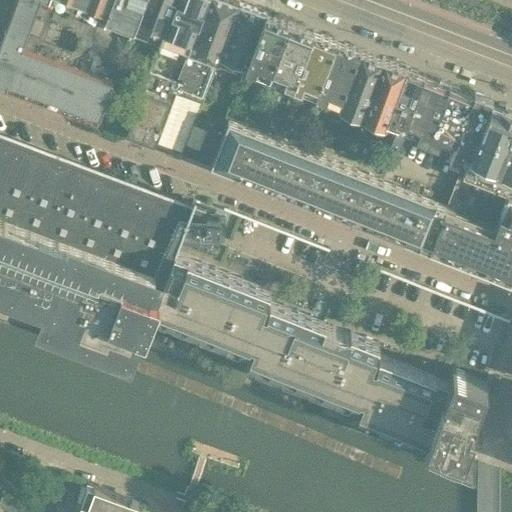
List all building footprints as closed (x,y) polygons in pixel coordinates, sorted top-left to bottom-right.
[(112,78),(93,71),(21,44),(37,0),(14,0),(0,38),(0,83),(47,101),(71,110),(83,114),(97,120),(112,78)] [(54,0),(77,8),(80,0),(54,0)] [(104,18),(111,0),(80,0),(77,8),(104,18)] [(130,34),(143,0),(111,0),(104,18),(103,21),(104,22),(106,18),(132,27),(128,35),(129,36),(130,34)] [(164,34),(176,0),(143,0),(130,34),(159,45),(161,41),(164,34)] [(198,110),(214,66),(215,63),(216,62),(239,2),(234,0),(207,0),(188,51),(185,61),(178,78),(177,81),(171,98),(154,141),(182,152),(198,110)] [(176,0),(164,34),(161,41),(188,51),(207,0),(176,0)] [(243,67),(265,11),(239,2),(216,62),(215,63),(241,73),(243,67)] [(267,77),(289,21),(265,11),(243,67),(267,77)] [(312,30),(289,21),(267,77),(290,86),(312,30)] [(314,95),(336,39),(312,30),(290,86),(314,95)] [(337,104),(358,48),(336,39),(314,95),(336,104),(337,104)] [(381,57),(358,48),(337,104),(336,104),(335,107),(359,116),(381,57)] [(404,66),(381,57),(359,116),(381,124),(383,119),(404,66)] [(424,74),(404,66),(383,119),(392,122),(388,134),(399,138),(402,131),(424,74)] [(444,82),(424,74),(402,131),(416,136),(416,137),(422,140),(444,82)] [(472,93),(444,82),(422,140),(437,145),(451,150),(472,93)] [(154,141),(171,98),(143,88),(126,130),(154,141)] [(472,93),(451,150),(448,158),(466,165),(490,100),(472,93)] [(490,100),(466,165),(465,165),(473,168),(477,160),(490,165),(511,108),(490,100)] [(511,108),(490,165),(511,173),(511,108)] [(195,157),(207,126),(211,115),(198,110),(182,152),(195,157)] [(446,204),(337,161),(227,118),(222,131),(210,162),(224,168),(364,223),(429,249),(446,204)] [(210,162),(222,131),(207,126),(195,157),(210,162)] [(0,292),(14,298),(12,302),(22,305),(24,301),(41,308),(39,312),(49,316),(51,311),(68,318),(66,322),(76,326),(78,321),(95,328),(93,332),(103,336),(105,332),(122,338),(120,342),(130,346),(132,342),(140,345),(141,342),(137,341),(137,340),(138,340),(149,311),(173,250),(174,250),(184,224),(205,232),(207,226),(218,227),(218,217),(211,217),(214,209),(192,201),(193,199),(192,199),(189,206),(0,134),(0,292)] [(511,173),(490,165),(477,160),(473,168),(465,165),(462,175),(511,194),(511,173)] [(511,194),(462,175),(458,174),(446,204),(429,249),(511,281),(511,194)] [(175,251),(174,250),(173,250),(149,311),(245,349),(249,339),(253,340),(245,360),(354,402),(358,392),(362,394),(354,413),(423,440),(447,378),(375,350),(378,341),(350,329),(349,331),(324,321),(325,320),(266,297),(269,287),(200,260),(175,251)] [(486,380),(452,366),(447,378),(423,440),(472,459),(472,422),(466,419),(470,411),(465,409),(466,406),(474,409),(486,380)] [(16,511),(27,484),(8,477),(0,498),(0,506),(14,511),(16,511)] [(87,482),(75,511),(134,511),(138,501),(87,482)] [(53,511),(59,496),(40,489),(32,511),(53,511)]
